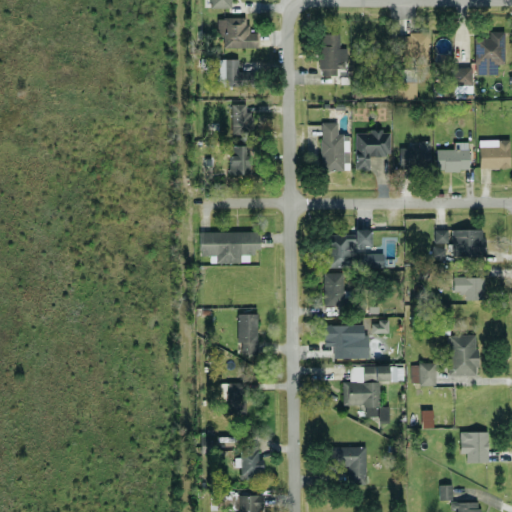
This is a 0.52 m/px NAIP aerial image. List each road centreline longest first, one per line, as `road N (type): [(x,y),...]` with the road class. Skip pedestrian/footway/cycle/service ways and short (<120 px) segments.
road 1 (residential): [(294,6),(292,390)]
road 2 (residential): [(511,198),(202,200)]
road 3 (residential): [(293,511),(292,390)]
